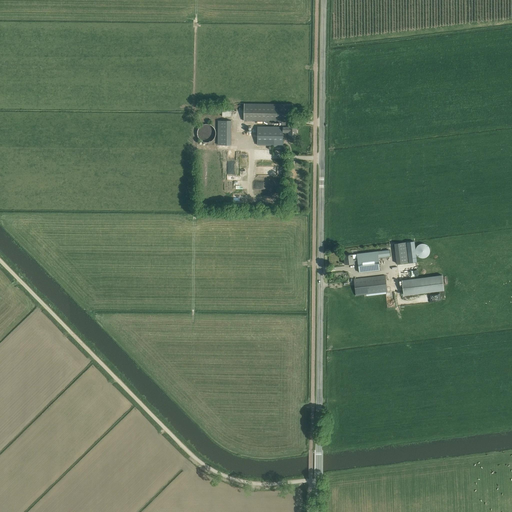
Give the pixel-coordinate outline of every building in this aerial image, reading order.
[(257,145),(278,145),(283,145),(283,134),(289,134),(289,139),(290,139),(295,139),(296,139),(296,133),(297,133),(297,131),(296,130),(296,125),(291,125),(291,121),(292,121),(292,104),(244,104),(244,120),(283,121),(282,127),(258,127),(257,145)] [(230,121),(220,121),(219,145),(230,145),(230,121)] [(216,134),(216,132),(215,131),(215,130),(214,129),(212,127),(211,127),(210,126),(208,126),(207,126),(205,127),(203,127),(202,129),(201,130),(200,131),(200,133),(200,134),(200,136),(200,137),(201,138),(202,140),(203,141),(205,142),(206,142),(207,142),(209,142),(211,142),(212,141),(214,140),(215,138),(215,137),(216,136),(216,134)] [(416,248),(415,251),(416,253),(417,255),(418,257),(420,258),(423,258),(425,258),(427,257),(428,255),(430,253),(430,251),(430,248),(428,246),(427,245),(425,244),(423,243),(420,244),(418,245),(417,246),(416,248)] [(349,255),(344,255),(345,264),(353,263),(353,260),(358,259),(359,272),(364,272),(380,270),(378,257),(390,256),(389,250),(378,251),(357,254),(352,254),(349,255)] [(441,274),(402,279),(404,295),(443,290),(443,289),(441,274)] [(356,295),(361,295),(387,292),(385,275),(354,279),(356,295)]
